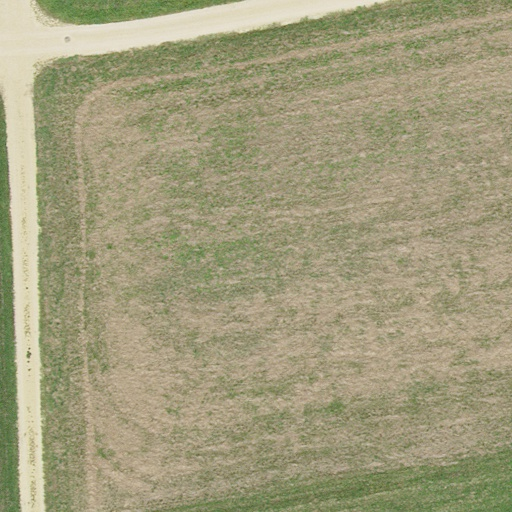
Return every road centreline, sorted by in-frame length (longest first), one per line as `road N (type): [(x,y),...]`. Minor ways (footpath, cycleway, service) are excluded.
road 1 (track): [(25,511),(6,0)]
road 2 (track): [(0,53),(124,40),(340,0)]
